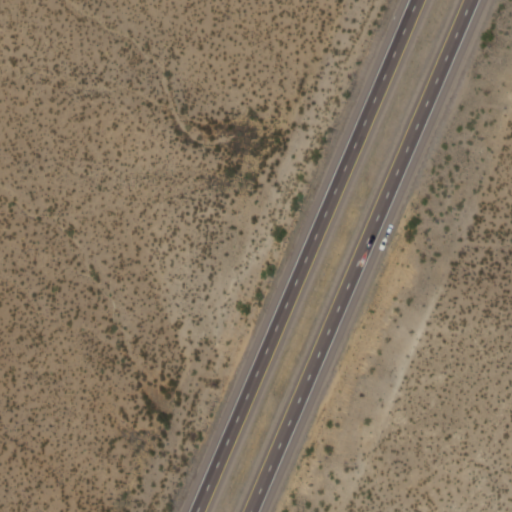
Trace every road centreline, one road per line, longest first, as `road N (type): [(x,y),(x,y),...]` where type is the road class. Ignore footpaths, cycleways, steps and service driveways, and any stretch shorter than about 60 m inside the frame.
road 1 (motorway): [(414,0),(194,511)]
road 2 (motorway): [(248,511),(468,0)]
